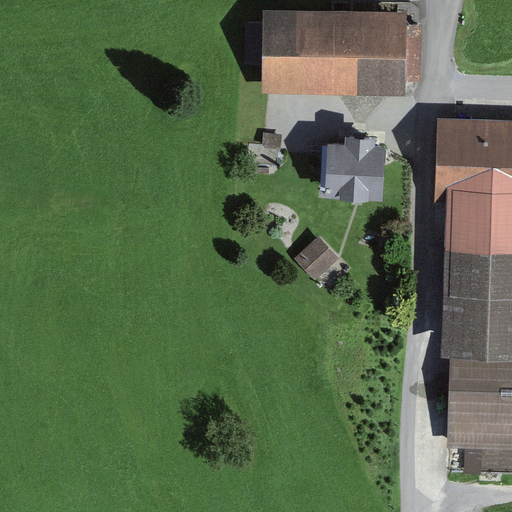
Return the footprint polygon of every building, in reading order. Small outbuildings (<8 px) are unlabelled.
[(410,12),(267,13),(267,94),(411,93),(410,12)] [(511,122),(447,119),(443,203),(455,203),(449,349),(462,349),(458,442),(511,444),(511,122)] [(327,194),(389,197),(392,142),(379,142),(379,132),(350,131),(350,145),(329,144),(327,194)] [(283,171),(288,144),(257,138),(252,166),(283,171)] [(321,279),(344,255),(324,235),(301,259),(321,279)]
